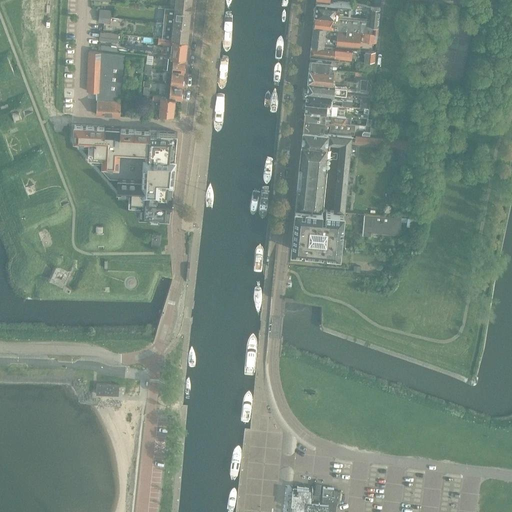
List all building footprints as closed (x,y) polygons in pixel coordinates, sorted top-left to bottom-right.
[(175,0),(175,8),(191,10),(191,0),(175,0)] [(331,0),(316,0),(315,12),(337,14),(338,8),(351,10),(351,11),(370,13),(370,5),(333,0),(331,0)] [(380,6),(370,5),(370,13),(369,18),(369,23),(378,24),(380,6)] [(173,24),(189,25),(191,10),(175,8),(173,24)] [(110,23),(111,11),(99,9),(98,21),(110,23)] [(315,12),(314,25),(332,27),(341,28),(362,29),(377,31),(378,24),(369,23),(369,18),(337,15),(337,14),(315,12)] [(171,39),(187,41),(189,25),(173,24),(171,39)] [(332,27),(314,25),(312,44),(323,45),(324,43),(372,47),(373,40),(361,38),(362,29),(341,28),(332,27)] [(45,29),(43,67),(55,68),(57,30),(45,29)] [(377,31),(362,29),(361,38),(373,40),(376,40),(377,31)] [(117,42),(118,34),(100,32),(99,39),(117,42)] [(187,41),(171,39),(158,37),(158,43),(172,44),(171,57),(185,59),(187,41)] [(323,45),(312,44),(311,54),(325,56),(339,57),(367,60),(374,60),(375,51),(343,49),(323,46),(323,45)] [(87,90),(98,91),(97,99),(96,99),(96,114),(120,115),(120,101),(117,100),(117,92),(121,92),(124,55),(89,51),(87,90)] [(338,63),(339,57),(325,56),(311,54),(310,65),(337,68),(337,63),(338,63)] [(167,70),(184,72),(185,59),(171,57),(169,57),(167,70)] [(310,65),(308,78),(343,81),(345,68),(343,68),(343,69),(337,68),(310,65)] [(184,72),(167,70),(166,83),(182,85),(184,72)] [(308,78),(307,89),(331,92),(346,93),(347,85),(356,86),(356,82),(343,81),(308,78)] [(166,91),(165,96),(169,96),(169,97),(175,97),(175,98),(181,99),(182,85),(166,83),(165,91),(166,91)] [(307,89),(306,101),(337,104),(352,106),(352,100),(342,99),(342,100),(333,99),(332,101),(330,100),(331,92),(307,89)] [(173,114),(175,98),(175,97),(169,97),(169,96),(165,96),(153,95),(152,100),(160,101),(159,113),(173,114)] [(306,101),(305,109),(326,111),(326,112),(331,113),(331,114),(344,115),(345,110),(336,109),(337,104),(306,101)] [(305,109),(304,117),(325,120),(325,122),(330,122),(331,120),(351,122),(351,116),(344,115),(331,114),(331,118),(325,118),(326,112),(326,111),(305,109)] [(0,130),(22,122),(18,111),(0,117),(0,130)] [(304,117),(303,128),(332,130),(354,133),(355,123),(351,122),(331,120),(330,122),(325,122),(325,120),(304,117)] [(74,125),(73,141),(88,142),(88,156),(102,157),(102,170),(118,181),(117,191),(129,191),(128,203),(140,204),(139,216),(169,217),(170,205),(171,206),(172,192),(171,192),(172,182),(173,182),(176,156),(175,156),(177,132),(158,131),(158,134),(150,133),(150,130),(121,129),(121,127),(74,125)] [(303,130),(301,145),(327,148),(327,142),(328,133),(303,130)] [(334,211),(340,211),(344,212),(351,135),(328,133),(327,142),(341,144),(334,211)] [(417,149),(418,142),(356,136),(355,143),(417,149)] [(296,189),(297,189),(295,207),(320,210),(327,148),(301,145),(300,161),(299,161),(296,189)] [(58,215),(54,202),(23,214),(28,227),(58,215)] [(340,211),(334,211),(320,210),(295,207),(290,253),(336,258),(340,211)] [(400,233),(401,217),(364,213),(362,233),(371,234),(371,230),(400,233)] [(159,246),(160,234),(152,233),(150,245),(159,246)] [(70,273),(55,267),(48,284),(70,293),(71,289),(64,286),(70,273)] [(96,384),(96,394),(119,395),(119,385),(96,384)] [(313,488),(292,486),(290,511),(335,511),(336,489),(334,489),(334,488),(323,487),(322,494),(312,493),(313,488)]
